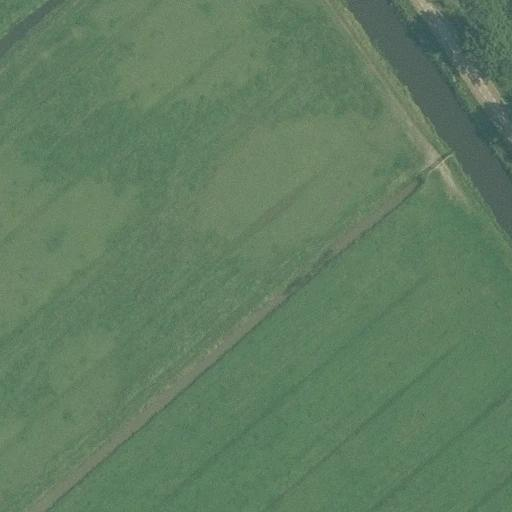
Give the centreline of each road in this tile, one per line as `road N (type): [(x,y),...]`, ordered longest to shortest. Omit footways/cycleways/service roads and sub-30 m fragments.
road 1 (track): [(451,192),(327,0)]
road 2 (tertiary): [(511,137),(417,0)]
